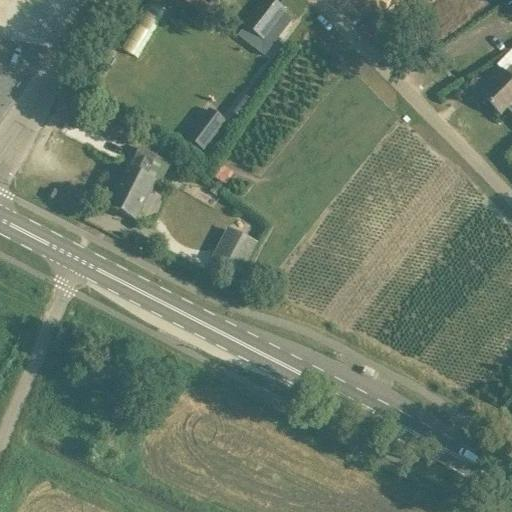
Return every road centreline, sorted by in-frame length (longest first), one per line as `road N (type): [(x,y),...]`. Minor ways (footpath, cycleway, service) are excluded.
road 1 (primary): [(511,489),(80,260)]
road 2 (unclassified): [(511,201),(318,0)]
road 3 (unclassified): [(0,449),(80,260)]
road 4 (unclassified): [(0,161),(108,0)]
